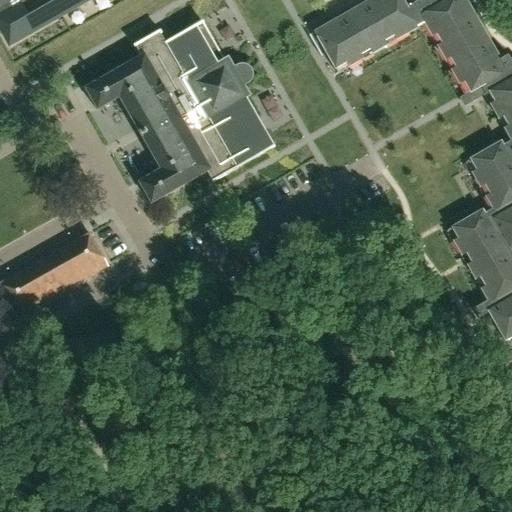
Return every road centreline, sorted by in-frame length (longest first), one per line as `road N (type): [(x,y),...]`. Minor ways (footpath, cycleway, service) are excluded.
road 1 (residential): [(377,161),(169,280),(113,196)]
road 2 (residential): [(0,260),(113,196)]
road 3 (residential): [(113,196),(70,126),(31,128)]
